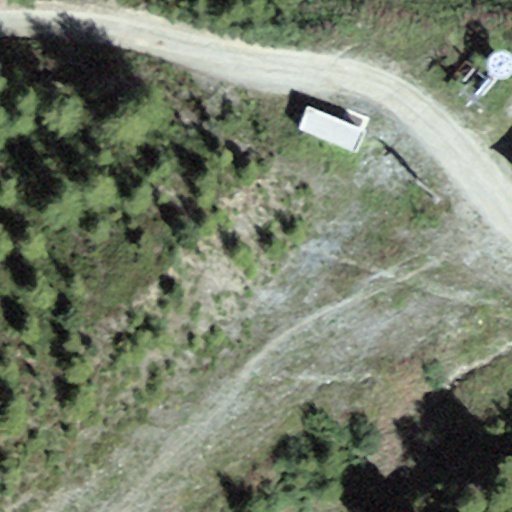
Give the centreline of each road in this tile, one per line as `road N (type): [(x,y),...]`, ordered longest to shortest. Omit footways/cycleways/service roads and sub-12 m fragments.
road 1 (track): [(0,25),(153,32),(383,95),(511,214)]
road 2 (track): [(511,234),(170,511)]
